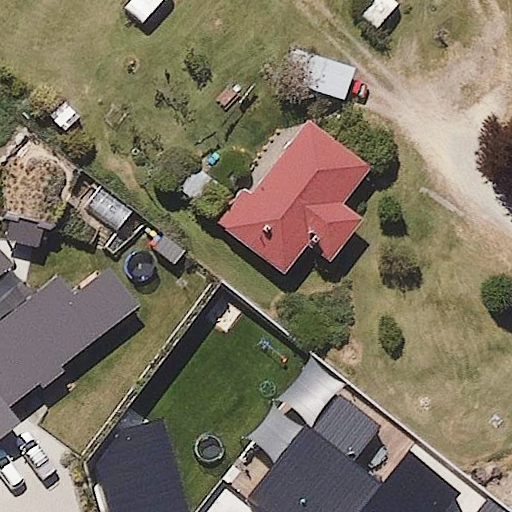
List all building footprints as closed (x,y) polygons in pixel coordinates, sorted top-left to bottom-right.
[(136,0),(116,0),(126,10),(136,0)] [(388,0),(349,0),(347,3),(369,22),(388,0)] [(343,110),(357,68),(293,46),(278,87),(343,110)] [(316,267),(355,222),(328,199),(359,163),(299,110),(201,221),(266,278),(293,247),(316,267)] [(492,265),(477,242),(433,270),(448,293),(492,265)] [(0,253),(0,277),(12,267),(0,253)] [(0,424),(10,417),(140,292),(112,262),(77,295),(46,267),(0,302),(0,305),(7,317),(0,321),(0,424)] [(334,395),(254,496),(276,511),(445,511),(457,495),(402,459),(384,481),(356,461),(379,430),(334,395)] [(121,430),(92,464),(110,511),(191,511),(166,418),(121,430)]
